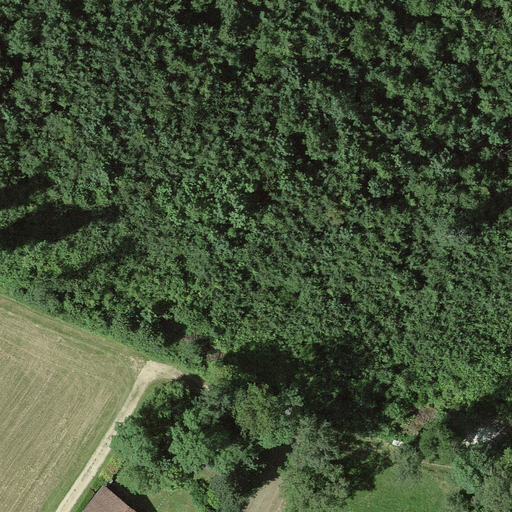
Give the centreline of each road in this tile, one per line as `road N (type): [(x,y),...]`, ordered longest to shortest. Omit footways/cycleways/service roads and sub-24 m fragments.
road 1 (track): [(62,511),(150,368)]
road 2 (track): [(150,368),(270,426)]
